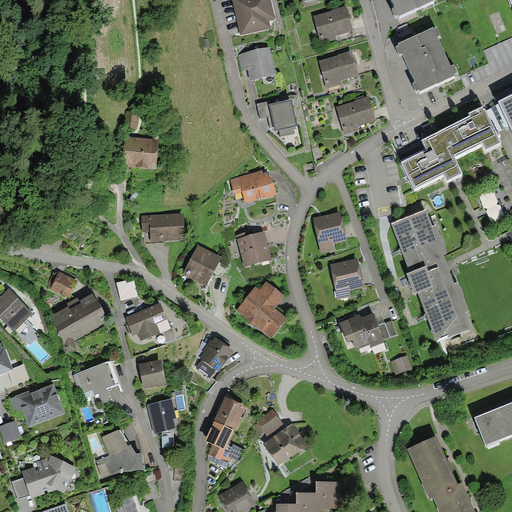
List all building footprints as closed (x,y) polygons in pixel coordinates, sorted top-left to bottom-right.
[(271,0),(232,0),(240,35),(271,28),(269,21),(276,20),(271,0)] [(391,0),(395,7),(392,8),(395,16),(399,15),(400,16),(435,0),(434,0),(391,0)] [(331,11),(313,15),(321,44),(336,39),(335,36),(353,30),(346,6),(331,10),(331,11)] [(419,90),(420,91),(456,76),(454,73),(457,72),(454,65),(451,66),(438,36),(440,35),(437,27),(434,29),(433,27),(416,35),(398,43),(399,45),(396,47),(399,54),(403,53),(416,82),(412,83),(416,91),(419,90)] [(250,81),(276,75),(270,47),(238,55),(242,71),(247,70),(250,81)] [(338,55),(319,61),(327,89),(342,85),(341,81),(359,76),(352,50),(338,54),(338,55)] [(510,126),(511,129),(511,94),(498,101),(500,104),(510,126)] [(355,101),(336,107),(344,135),(359,130),(358,126),(376,121),(369,96),(365,97),(354,100),(355,101)] [(270,104),(269,104),(274,127),(275,131),(279,130),(281,137),(294,134),(293,127),(297,127),(291,99),(270,104)] [(269,101),(257,104),(260,119),(268,117),(270,128),(274,127),(269,104),(270,104),(269,101)] [(500,104),(485,111),(496,133),(510,126),(500,104)] [(471,116),(422,140),(427,150),(401,162),(414,189),(445,175),(448,181),(462,174),(454,157),(483,143),(486,149),(500,142),(496,133),(485,111),(483,106),(469,113),(471,116)] [(137,129),(139,113),(127,111),(124,126),(137,129)] [(220,124),(203,126),(201,151),(216,151),(227,166),(252,148),(235,111),(218,114),(220,124)] [(122,165),(156,169),(159,139),(125,136),(122,165)] [(262,170),(230,179),(234,194),(242,192),(246,203),(259,200),(260,200),(277,195),(272,178),(270,179),(268,172),(263,173),(262,170)] [(427,211),(391,224),(410,273),(407,274),(414,294),(418,293),(437,342),(472,329),(465,312),(469,311),(459,283),(455,285),(444,255),(447,253),(437,226),(433,227),(427,211)] [(340,212),(313,218),(321,253),(334,250),(332,244),(347,241),(340,212)] [(184,214),(142,215),(142,233),(144,232),(144,244),(164,243),(164,241),(185,240),(184,214)] [(249,232),(236,235),(244,267),(272,260),(264,231),(250,235),(249,232)] [(222,257),(198,245),(183,274),(206,286),(222,257)] [(358,258),(330,264),(338,300),(351,297),(349,290),(364,287),(358,258)] [(51,288),(69,297),(77,281),(59,271),(57,274),(51,288)] [(47,286),(51,288),(57,274),(53,273),(47,286)] [(120,301),(138,297),(135,281),(126,283),(126,281),(116,283),(120,301)] [(285,296),(266,281),(260,290),(256,286),(236,310),(271,338),(287,318),(275,308),(285,296)] [(0,317),(14,332),(33,313),(9,288),(2,296),(1,296),(0,295),(0,317)] [(68,306),(50,316),(63,341),(65,353),(78,349),(75,340),(106,323),(103,317),(106,316),(96,297),(95,297),(92,294),(80,301),(78,298),(67,303),(68,306)] [(161,303),(125,317),(133,336),(138,334),(141,341),(171,329),(161,303)] [(374,313),(361,317),(371,344),(370,345),(371,348),(385,343),(384,339),(379,326),(374,313)] [(361,317),(360,315),(339,323),(346,343),(352,341),(356,350),(370,345),(371,344),(361,317)] [(392,321),(379,326),(384,339),(397,335),(392,321)] [(234,352),(215,337),(212,341),(211,340),(208,344),(202,351),(204,353),(200,358),(201,359),(202,360),(196,367),(196,368),(210,379),(211,377),(216,370),(218,372),(224,365),(223,365),(228,358),(229,358),(234,352)] [(202,351),(208,344),(202,341),(196,358),(201,359),(200,358),(204,353),(202,351)] [(0,375),(13,370),(4,346),(2,347),(0,343),(0,375)] [(407,355),(391,361),(396,375),(412,369),(407,355)] [(144,389),(166,384),(162,360),(139,364),(144,389)] [(105,362),(77,373),(77,374),(82,387),(84,393),(93,390),(95,395),(99,393),(101,399),(102,400),(102,401),(103,401),(104,402),(106,402),(107,402),(108,402),(109,401),(109,400),(110,399),(110,398),(109,396),(107,391),(106,389),(119,384),(111,361),(109,362),(108,362),(105,363),(105,362)] [(217,382),(211,377),(210,379),(196,368),(196,367),(193,365),(186,380),(208,393),(217,382)] [(82,387),(77,374),(73,375),(78,388),(82,387)] [(65,413),(54,384),(40,389),(41,390),(30,393),(29,391),(10,398),(16,412),(23,410),(29,426),(65,413)] [(93,390),(84,393),(86,398),(95,395),(93,390)] [(246,406),(226,397),(214,421),(234,430),(235,431),(246,406)] [(172,399),(147,405),(155,434),(162,432),(173,429),(176,428),(174,419),(177,419),(172,399)] [(511,402),(475,417),(486,445),(511,434),(511,402)] [(267,436),(284,424),(273,409),(256,422),(257,423),(264,432),(267,436)] [(15,420),(0,425),(0,429),(5,444),(22,437),(15,420)] [(227,445),(234,430),(214,421),(205,441),(213,444),(208,454),(208,460),(227,468),(231,458),(228,457),(229,454),(224,451),(227,445)] [(264,432),(257,423),(254,426),(259,436),(264,432)] [(292,424),(263,444),(278,465),(292,456),(292,457),(308,446),(292,424)] [(174,448),(173,429),(162,432),(162,449),(174,448)] [(118,430),(102,437),(109,456),(97,460),(99,465),(97,465),(103,478),(121,472),(144,470),(143,453),(136,454),(131,445),(130,445),(128,446),(119,431),(118,430)] [(121,430),(119,431),(128,446),(130,445),(121,430)] [(93,456),(104,452),(97,433),(87,436),(93,456)] [(408,449),(430,499),(433,498),(448,492),(447,489),(458,484),(452,471),(447,461),(437,437),(408,449)] [(232,448),(227,445),(224,451),(229,454),(232,448)] [(243,449),(233,445),(232,448),(229,454),(228,457),(231,458),(238,461),(243,449)] [(50,458),(36,461),(38,466),(22,471),(24,477),(31,495),(32,498),(58,489),(65,493),(77,468),(51,456),(50,458)] [(31,495),(24,477),(12,482),(19,500),(31,495)] [(161,496),(157,480),(139,485),(144,501),(161,496)] [(242,482),(217,496),(225,511),(243,511),(256,505),(242,482)] [(320,508),(330,509),(338,509),(338,482),(316,482),(316,493),(316,508),(320,508)] [(448,492),(433,498),(439,511),(475,511),(463,482),(458,484),(447,489),(448,492)] [(141,511),(135,491),(114,497),(118,511),(141,511)] [(316,493),(296,493),(296,503),(296,511),(320,511),(320,508),(316,508),(316,493)] [(69,511),(66,503),(41,511),(69,511)] [(296,511),(296,503),(276,504),(276,511),(274,511),(296,511)]
